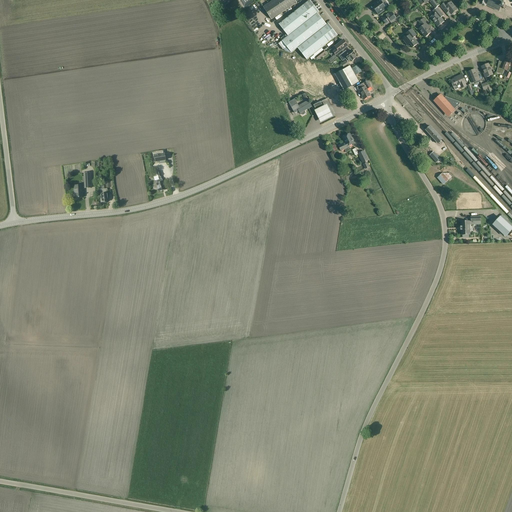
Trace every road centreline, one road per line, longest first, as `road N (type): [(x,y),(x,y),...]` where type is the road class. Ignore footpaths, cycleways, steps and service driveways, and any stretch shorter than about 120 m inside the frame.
road 1 (unclassified): [(339,511),(362,432),(433,288),(445,240),(438,202),(394,127),(388,96)]
road 2 (tertiary): [(14,223),(162,202),(388,96)]
road 3 (unclassified): [(173,511),(0,481)]
road 4 (residential): [(436,70),(426,49),(463,18),(510,36)]
